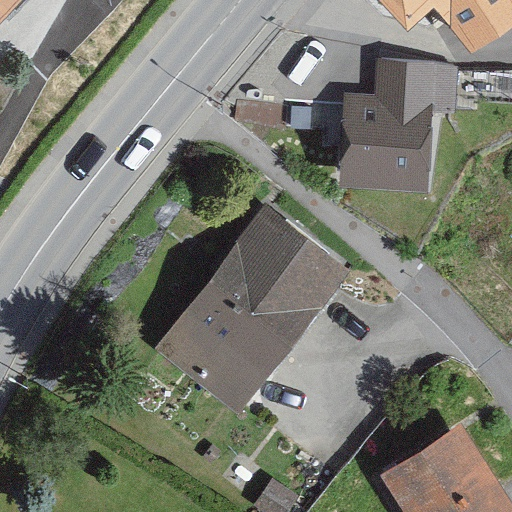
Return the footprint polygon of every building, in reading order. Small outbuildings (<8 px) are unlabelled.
[(0,0),(0,28),(26,0),(0,0)] [(511,34),(511,0),(384,0),(415,35),(442,11),(483,59),(511,34)] [(462,74),(385,71),(384,106),(353,104),(349,195),(438,198),(442,117),(460,118),(462,74)] [(350,275),(267,212),(158,354),(241,417),(350,275)] [(511,511),(511,504),(464,429),(385,479),(405,511),(511,511)]
